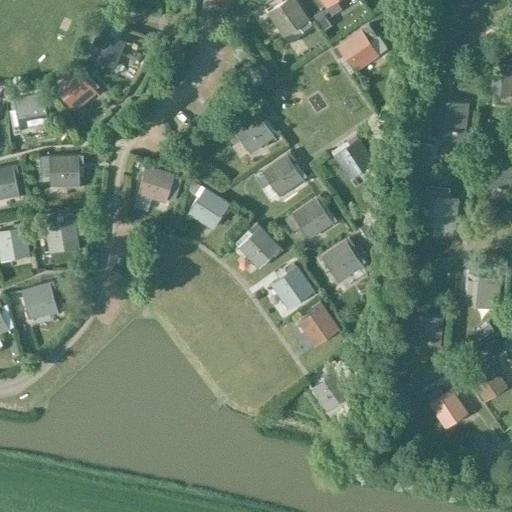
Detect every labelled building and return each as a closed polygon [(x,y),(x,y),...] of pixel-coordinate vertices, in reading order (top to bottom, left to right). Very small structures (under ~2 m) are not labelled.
[(284,36),(308,19),(295,0),(282,0),(284,2),(268,12),(284,36)] [(341,13),(334,2),(336,0),(322,0),(335,18),(341,13)] [(361,28),(334,46),(341,56),(344,54),(355,70),(379,54),(369,39),(377,34),(369,23),(362,28),(361,28)] [(115,66),(126,40),(109,33),(111,28),(101,24),(88,54),(115,66)] [(511,91),(511,61),(493,60),(490,89),(511,91)] [(73,109),(96,90),(84,77),(87,74),(81,66),(55,87),(73,109)] [(20,126),(48,121),(43,92),(12,98),(14,108),(17,108),(20,126)] [(467,130),(470,102),(438,99),(434,126),(467,130)] [(261,109),(233,128),(227,133),(234,143),(240,139),(250,153),(274,136),(263,120),(267,118),(261,109)] [(350,179),(375,162),(357,135),(347,142),(349,145),(334,155),(350,179)] [(84,152),(49,154),(39,155),(39,167),(50,166),(51,183),(78,182),(77,164),(83,163),(84,152)] [(291,152),(263,170),(256,176),(263,186),(270,181),(279,194),(304,178),(294,163),(297,161),(291,152)] [(511,186),(511,178),(511,157),(482,154),(479,183),(511,186)] [(16,162),(0,166),(0,196),(18,192),(14,174),(19,173),(16,162)] [(167,200),(175,172),(142,163),(139,173),(143,174),(138,192),(167,200)] [(228,202),(201,185),(193,181),(188,190),(198,196),(189,211),(214,226),(228,202)] [(426,193),(423,223),(455,226),(458,196),(450,196),(451,186),(427,183),(426,193)] [(320,195),(293,214),(285,219),(293,231),(301,225),(309,237),(333,220),(323,205),(326,203),(320,195)] [(50,249),(79,244),(73,212),(62,215),(62,218),(45,221),(50,249)] [(0,256),(0,259),(29,253),(23,222),(11,224),(12,229),(0,231),(0,256)] [(260,267),(280,246),(255,223),(249,230),(252,233),(239,247),(260,267)] [(339,280),(365,262),(356,246),(350,238),(323,256),(339,280)] [(289,306),(312,289),(293,262),(285,268),(288,272),(273,283),(289,306)] [(496,302),(498,277),(467,274),(464,303),(477,304),(477,300),(496,302)] [(52,290),(56,289),(54,279),(22,288),(29,316),(57,308),(52,290)] [(0,329),(8,326),(0,309),(0,308),(3,307),(0,301),(0,329)] [(316,345),(339,328),(319,302),(311,308),(313,310),(298,321),(316,345)] [(439,346),(442,316),(410,313),(408,343),(439,346)] [(511,325),(501,334),(510,349),(511,351),(511,325)] [(486,401),(506,387),(490,364),(470,378),(486,401)] [(329,409),(353,392),(333,366),(324,372),(327,375),(312,386),(329,409)] [(440,390),(427,398),(431,404),(429,405),(445,428),(464,416),(448,392),(444,395),(440,390)] [(398,406),(404,413),(417,403),(410,396),(398,406)]
